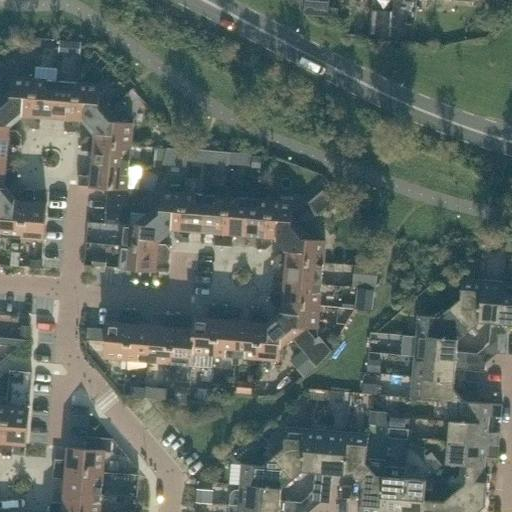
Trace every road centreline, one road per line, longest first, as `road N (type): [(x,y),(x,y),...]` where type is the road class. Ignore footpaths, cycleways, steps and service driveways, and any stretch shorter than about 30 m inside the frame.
road 1 (tertiary): [(511,141),(418,108),(205,0)]
road 2 (residential): [(171,511),(172,474),(69,355),(70,293)]
road 3 (residential): [(182,257),(177,302),(70,293)]
road 4 (residential): [(502,511),(511,389)]
